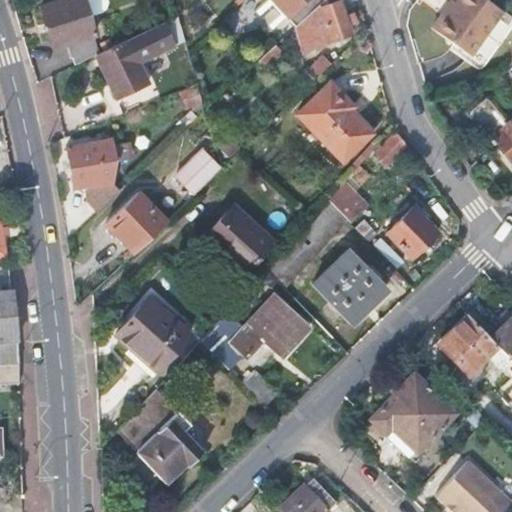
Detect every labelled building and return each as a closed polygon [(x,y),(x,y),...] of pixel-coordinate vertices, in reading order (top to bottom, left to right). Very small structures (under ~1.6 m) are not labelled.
[(72,0),(41,9),(53,52),(66,48),(72,69),(97,57),(100,56),(90,19),(105,15),(110,13),(111,7),(108,0),(72,0)] [(261,0),(291,32),(313,12),(326,0),(261,0)] [(503,12),(485,0),(459,0),(436,34),(472,58),(503,12)] [(290,33),(299,61),(324,47),(349,35),(347,26),(345,17),(343,13),(339,2),(313,12),(291,32),(290,33)] [(164,26),(174,47),(183,43),(177,20),(164,26)] [(100,56),(97,57),(117,101),(148,86),(138,66),(175,49),(174,47),(164,26),(128,43),(100,56)] [(267,54),(252,68),(260,75),(274,62),(267,54)] [(319,62),(306,74),(313,81),(327,69),(319,62)] [(325,89),(294,122),(342,166),(369,136),(345,114),(349,111),(325,89)] [(484,99),(464,116),(488,145),(492,142),(511,166),(511,119),(506,125),(484,99)] [(394,133),(374,155),(386,166),(404,147),(394,133)] [(132,138),(115,141),(119,161),(135,158),(132,138)] [(66,148),(73,190),(86,189),(87,201),(98,212),(117,194),(110,186),(115,167),(111,142),(95,144),(66,148)] [(200,156),(172,182),(187,197),(214,171),(200,156)] [(330,197),(350,220),(368,204),(348,181),(330,197)] [(104,226),(132,255),(165,223),(137,195),(104,226)] [(308,221),(264,270),(284,290),(347,223),(326,202),(308,221)] [(232,205),(202,238),(243,275),(273,242),(232,205)] [(413,207),(385,233),(410,259),(437,233),(413,207)] [(347,250),(311,285),(348,324),(385,290),(347,250)] [(0,366),(19,365),(16,328),(12,293),(0,294),(0,366)] [(147,298),(112,336),(126,349),(123,352),(150,376),(157,368),(187,335),(147,298)] [(225,319),(200,344),(216,361),(231,346),(246,361),(264,344),(281,360),(308,333),(270,300),(238,332),(225,319)] [(487,339),(509,361),(511,364),(511,315),(511,316),(505,310),(493,322),(499,328),(487,339)] [(466,317),(437,343),(467,376),(488,356),(500,369),(509,361),(487,339),(466,317)] [(240,385),(261,407),(275,392),(255,372),(240,385)] [(414,376),(370,420),(412,461),(456,417),(414,376)] [(153,391),(114,434),(149,470),(155,464),(170,479),(182,466),(185,469),(200,454),(181,434),(188,427),(153,391)] [(466,462),(433,496),(446,508),(448,506),(454,511),(453,511),(500,511),(509,503),(466,462)] [(149,470),(163,485),(170,479),(155,464),(149,470)] [(336,504),(312,479),(304,487),(327,511),(336,504)] [(304,487),(277,511),(276,511),(326,511),(327,511),(304,487)]
